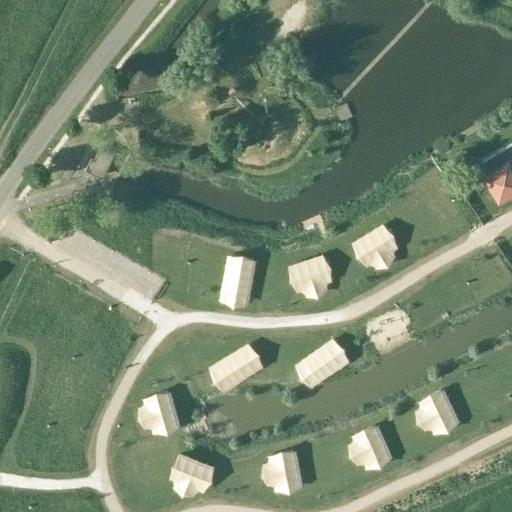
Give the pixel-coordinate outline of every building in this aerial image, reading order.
[(484,177),(498,201),(511,191),(511,142),(482,161),(490,173),(484,177)] [(92,158),(87,168),(102,176),(113,154),(100,147),(94,159),(92,158)] [(352,241),(366,263),(396,245),(381,222),(352,241)] [(254,258),(227,252),(218,298),(244,303),(254,258)] [(289,264),(299,290),(331,278),(321,252),(289,264)] [(297,362),(314,385),(349,359),(332,336),(297,362)] [(209,365),(223,387),(260,364),(246,341),(209,365)] [(142,396),(152,430),(178,422),(168,388),(142,396)] [(433,431),(457,419),(442,388),(418,400),(433,431)] [(351,433),(366,467),(391,456),(375,422),(351,433)] [(268,454),(275,489),(300,485),(293,449),(268,454)] [(211,463),(180,451),(169,477),(201,489),(211,463)]
